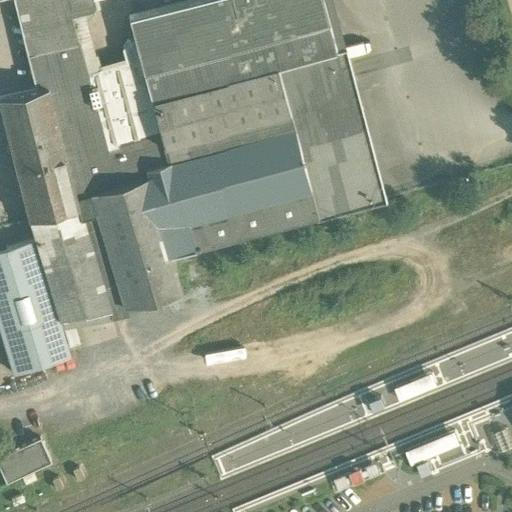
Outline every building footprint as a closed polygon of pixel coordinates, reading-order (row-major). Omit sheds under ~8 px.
[(91,165),(61,49),(77,45),(70,16),(66,0),(23,0),(44,87),(0,95),(0,106),(28,217),(77,205),(74,195),(91,190),(97,188),(91,165)] [(66,0),(70,16),(81,14),(92,12),(95,7),(92,0),(66,0)] [(324,0),(193,0),(128,17),(139,58),(144,76),(130,80),(146,141),(148,149),(140,151),(107,160),(91,165),(97,188),(91,190),(126,303),(126,304),(180,291),(178,285),(170,252),(213,242),(379,200),(324,0)] [(107,160),(93,104),(100,103),(95,85),(88,87),(84,73),(82,63),(84,62),(82,53),(79,53),(77,45),(61,49),(91,165),(107,160)] [(139,58),(84,73),(88,87),(95,85),(100,103),(93,104),(107,160),(140,151),(138,143),(146,141),(130,80),(144,76),(139,58)] [(146,141),(138,143),(140,151),(148,149),(146,141)] [(77,205),(28,217),(58,316),(108,308),(126,303),(91,190),(74,195),(77,205)] [(33,237),(0,247),(0,332),(12,371),(69,353),(33,237)] [(429,377),(427,373),(393,387),(399,400),(433,386),(429,377)] [(380,395),(364,401),(368,410),(372,409),(383,404),(380,395)] [(452,432),(406,450),(411,462),(457,444),(454,437),(452,432)] [(40,436),(0,454),(0,468),(6,481),(51,460),(40,436)] [(417,462),(422,474),(427,472),(431,471),(427,459),(422,460),(417,462)] [(376,461),(365,465),(367,468),(369,473),(370,476),(375,474),(380,472),(376,461)] [(78,467),(72,469),(77,480),(83,477),(78,467)] [(349,472),(351,475),(353,480),(354,483),(365,478),(364,475),(362,470),(361,467),(349,472)] [(33,471),(21,476),(24,482),(35,477),(33,471)] [(427,472),(422,474),(424,479),(433,476),(431,471),(427,472)] [(345,474),(334,478),(338,489),(349,484),(348,482),(346,477),(345,474)] [(58,476),(51,479),(56,489),(62,487),(58,476)] [(21,494),(10,498),(13,504),(24,500),(21,494)]
